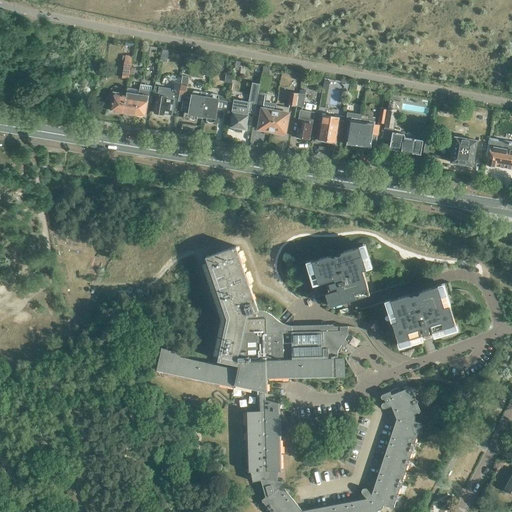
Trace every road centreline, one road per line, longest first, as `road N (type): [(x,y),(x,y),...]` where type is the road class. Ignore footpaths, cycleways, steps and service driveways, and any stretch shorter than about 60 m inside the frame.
road 1 (unknown): [(1,0),(511,98)]
road 2 (primary): [(511,210),(0,124)]
road 3 (unknown): [(44,165),(35,166),(42,257),(0,284)]
